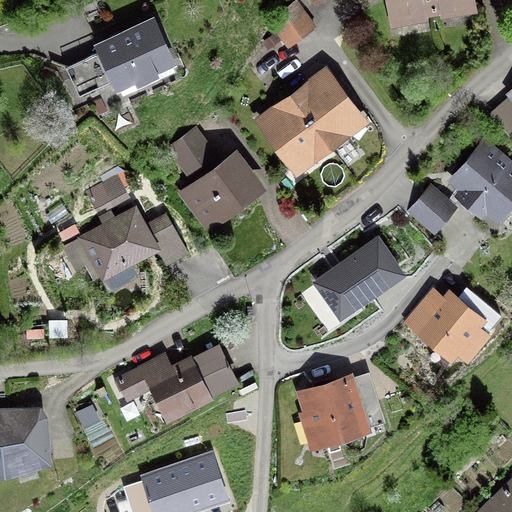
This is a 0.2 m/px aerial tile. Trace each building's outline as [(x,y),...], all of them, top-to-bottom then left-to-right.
[(435,7),(433,0),(390,0),(393,14),(435,7)] [(295,2),(283,10),(301,35),(313,26),(295,2)] [(301,35),(283,10),(271,19),(289,44),(301,35)] [(134,78),(139,87),(159,78),(155,69),(172,61),(153,20),(98,45),(117,86),(134,78)] [(324,74),(299,94),(331,140),(359,121),(324,74)] [(331,140),(299,94),(269,115),(300,161),(331,140)] [(212,153),(193,129),(170,146),(188,171),(212,153)] [(461,195),(479,210),(492,194),(506,206),(511,198),(511,167),(482,143),(454,176),(467,188),(461,195)] [(184,192),(206,222),(221,210),(224,213),(259,187),(248,172),(252,169),(243,157),(239,161),(234,154),(184,192)] [(87,192),(96,208),(124,191),(115,176),(87,192)] [(411,209),(434,228),(453,206),(430,186),(411,209)] [(100,270),(110,287),(135,273),(128,262),(157,246),(164,260),(177,252),(163,227),(150,234),(135,207),(114,218),(111,213),(103,217),(106,223),(67,245),(79,267),(87,262),(93,274),(100,270)] [(317,281),(341,315),(401,272),(377,238),(317,281)] [(421,327),(452,354),(480,320),(449,293),(421,327)] [(162,395),(172,413),(236,380),(218,345),(163,373),(156,359),(118,378),(128,397),(151,385),(157,397),(162,395)] [(304,391),(319,439),(382,419),(372,390),(353,396),(347,377),(304,391)] [(0,471),(4,472),(47,459),(45,438),(39,437),(37,410),(39,409),(39,408),(0,410),(0,471)] [(145,477),(156,511),(164,511),(223,492),(211,455),(145,477)] [(511,511),(511,479),(478,511),(511,511)]
